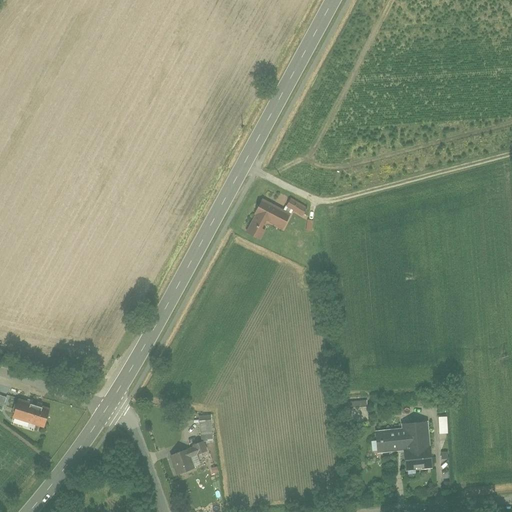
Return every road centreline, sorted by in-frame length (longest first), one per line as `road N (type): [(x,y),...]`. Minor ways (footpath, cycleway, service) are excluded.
road 1 (tertiary): [(334,0),(108,409)]
road 2 (track): [(315,200),(511,155)]
road 3 (tertiary): [(108,409),(30,511)]
